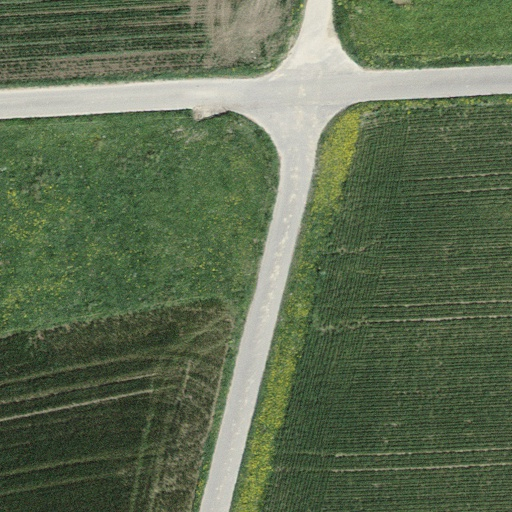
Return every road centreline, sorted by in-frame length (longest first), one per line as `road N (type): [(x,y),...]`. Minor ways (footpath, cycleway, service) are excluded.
road 1 (track): [(204,511),(308,88)]
road 2 (residential): [(0,106),(308,88)]
road 3 (unclassified): [(308,88),(511,79)]
